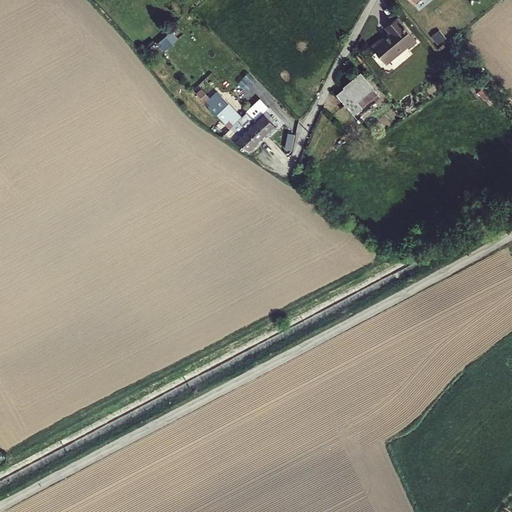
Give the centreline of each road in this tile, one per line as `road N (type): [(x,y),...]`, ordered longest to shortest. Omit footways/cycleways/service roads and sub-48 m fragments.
road 1 (track): [(511,235),(0,507)]
road 2 (residential): [(374,0),(289,175)]
